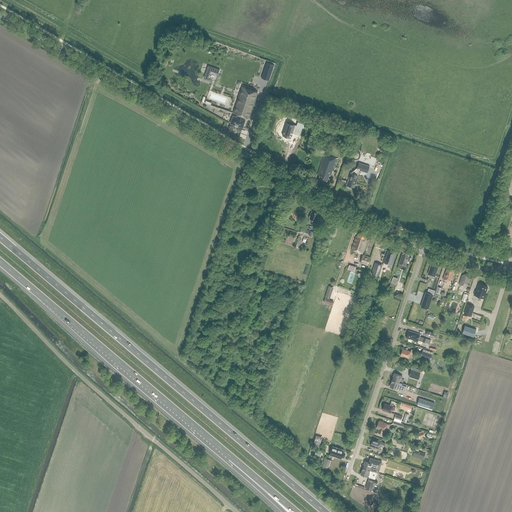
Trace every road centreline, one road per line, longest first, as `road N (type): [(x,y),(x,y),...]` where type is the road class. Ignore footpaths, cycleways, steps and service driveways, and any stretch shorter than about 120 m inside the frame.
road 1 (secondary): [(423,246),(0,14)]
road 2 (motorway): [(323,511),(0,237)]
road 3 (unclassified): [(235,511),(0,294)]
road 4 (motorway): [(0,262),(233,459)]
road 5 (unclassified): [(346,480),(423,246)]
